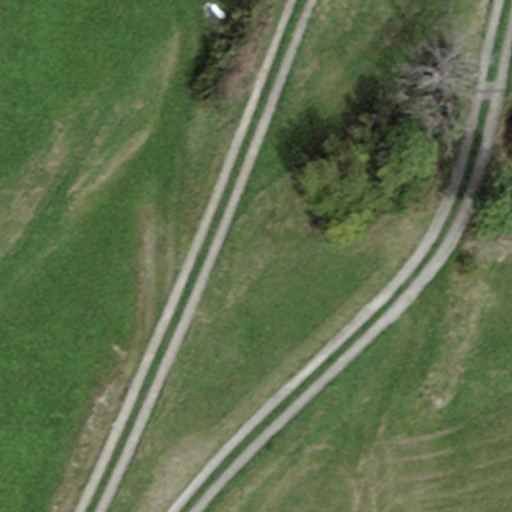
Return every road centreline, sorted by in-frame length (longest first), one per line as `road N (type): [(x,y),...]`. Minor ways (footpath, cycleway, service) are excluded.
road 1 (track): [(511,8),(479,162),(432,271),(226,477),(201,511)]
road 2 (track): [(318,0),(97,511)]
